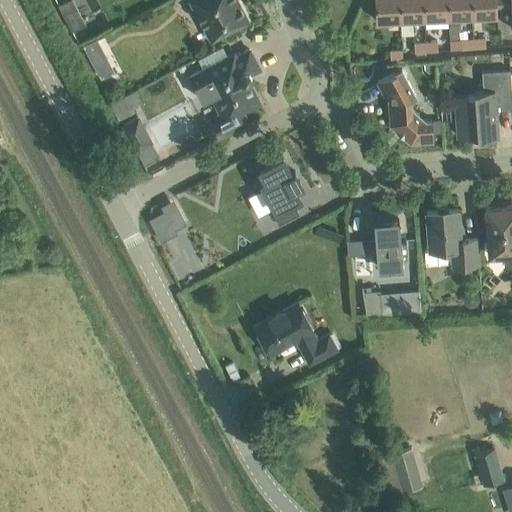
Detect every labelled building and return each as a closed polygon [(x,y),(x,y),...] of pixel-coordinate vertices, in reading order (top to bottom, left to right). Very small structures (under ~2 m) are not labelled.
[(63,0),(57,2),(68,28),(80,23),(70,0),(63,0)] [(191,0),(212,39),(248,20),(237,0),(191,0)] [(375,0),(376,19),(400,18),(399,0),(375,0)] [(399,0),(400,18),(424,17),(423,0),(399,0)] [(423,0),(424,17),(449,16),(447,0),(423,0)] [(447,0),(449,16),(473,14),(472,0),(447,0)] [(497,13),(497,6),(496,0),(472,0),(473,14),(497,13)] [(485,36),(474,37),(474,47),(486,46),(485,36)] [(93,37),(82,43),(93,64),(104,58),(93,37)] [(474,47),(474,37),(449,39),(450,48),(474,47)] [(436,43),(424,44),(425,52),(437,52),(436,43)] [(425,52),(424,44),(414,44),(414,53),(425,52)] [(214,117),(218,124),(208,130),(212,139),(247,121),(242,110),(260,101),(249,80),(250,79),(252,74),(251,72),(260,68),(250,48),(236,56),(234,52),(201,70),(202,72),(203,71),(209,82),(205,83),(212,95),(216,93),(225,111),(214,117)] [(390,51),(390,60),(401,60),(401,51),(390,51)] [(394,71),(380,79),(377,80),(384,94),(388,94),(390,124),(398,130),(399,129),(405,134),(404,135),(411,141),(433,140),(432,117),(426,118),(412,105),(411,97),(417,94),(402,65),(393,70),(394,71)] [(456,95),(458,135),(477,134),(477,137),(498,135),(496,109),(511,108),(511,93),(510,68),(482,70),(483,90),(474,91),(474,94),(456,95)] [(138,115),(123,123),(144,163),(159,155),(138,115)] [(264,184),(261,185),(280,222),(301,210),(295,199),(302,195),(297,186),(304,182),(297,169),(294,170),(285,154),(260,167),(267,179),(263,181),(264,184)] [(511,204),(485,206),(489,254),(511,252),(511,204)] [(429,239),(425,249),(426,263),(452,261),(453,265),(480,263),(478,237),(461,238),(458,208),(448,209),(447,207),(444,206),(441,205),(439,206),(437,207),(435,210),(427,210),(429,239)] [(165,210),(150,218),(161,239),(176,232),(174,228),(165,210)] [(402,264),(402,256),(408,256),(406,238),(401,238),(399,218),(374,220),(375,240),(377,265),(402,264)] [(362,290),(366,315),(382,314),(381,287),(362,290)] [(463,307),(470,310),(477,309),(480,303),(478,295),(473,293),(466,294),(462,300),(463,307)] [(270,351),(288,342),(297,337),(310,362),(336,348),(328,334),(317,340),(311,329),(312,329),(298,302),(256,324),(270,351)] [(411,447),(391,452),(402,490),(417,486),(409,458),(414,456),(411,447)] [(475,453),(484,485),(505,478),(496,447),(475,453)]
